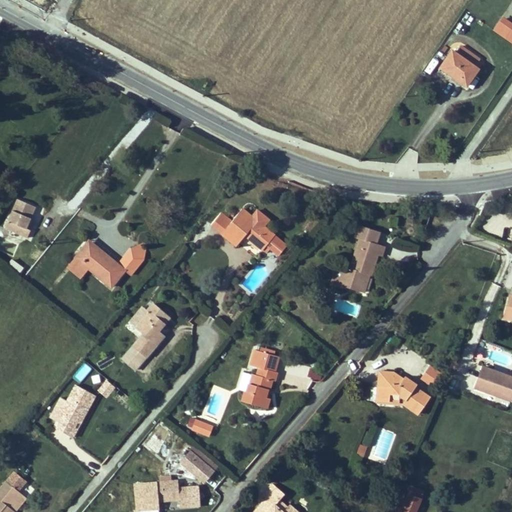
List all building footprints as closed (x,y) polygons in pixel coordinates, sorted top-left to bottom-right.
[(511,44),(511,23),(503,16),(492,31),(511,44)] [(479,60),(461,47),(456,54),(474,67),(479,60)] [(474,67),(456,54),(452,52),(440,67),(466,86),(478,70),(474,67)] [(274,236),(275,235),(243,208),(232,222),(222,234),(237,246),(245,235),(247,233),(250,236),(249,238),(267,252),(271,248),(279,254),(286,245),(274,236)] [(211,225),(222,234),(232,222),(221,213),(211,225)] [(20,216),(13,223),(15,225),(22,218),(20,216)] [(355,237),(360,239),(376,243),(379,231),(359,225),(355,237)] [(340,285),(361,291),(366,274),(370,275),(372,275),(378,255),(381,245),(376,243),(360,239),(351,268),(346,266),(340,285)] [(90,240),(87,243),(100,253),(99,254),(102,257),(106,253),(90,240)] [(112,286),(126,269),(118,264),(106,253),(102,257),(99,254),(100,253),(87,243),(76,257),(90,268),(112,286)] [(132,247),(118,264),(126,269),(132,274),(145,257),(146,249),(140,244),(132,247)] [(82,277),(90,268),(76,257),(68,267),(82,277)] [(370,275),(366,274),(361,291),(364,292),(370,275)] [(145,333),(134,346),(147,356),(164,336),(158,331),(169,317),(154,304),(148,311),(150,313),(138,327),(145,333)] [(138,327),(150,313),(148,311),(143,307),(131,322),(138,327)] [(135,370),(147,356),(134,346),(122,359),(135,370)] [(83,363),(73,377),(81,383),(91,368),(83,363)] [(441,373),(430,365),(421,378),(432,386),(441,373)] [(511,400),(511,397),(511,377),(483,366),(476,388),(511,400)] [(245,391),(242,400),(267,408),(270,398),(266,397),(268,389),(270,390),(272,380),(275,380),(277,372),(259,367),(257,375),(252,374),(247,391),(245,391)] [(311,369),(307,376),(320,382),(324,374),(311,369)] [(403,379),(395,373),(380,371),(378,400),(389,401),(390,393),(400,394),(399,403),(403,403),(419,413),(430,397),(416,387),(417,385),(405,376),(403,379)] [(242,390),(245,391),(247,391),(252,374),(247,372),(242,390)] [(106,380),(97,392),(107,399),(116,388),(106,380)] [(74,386),(67,401),(59,398),(49,419),(59,424),(56,430),(76,439),(96,396),(74,386)] [(186,429),(209,438),(214,427),(191,417),(186,429)] [(214,470),(192,451),(182,463),(204,481),(214,470)] [(10,511),(13,508),(11,506),(8,504),(20,490),(18,488),(11,483),(8,480),(0,489),(0,511),(10,511)] [(20,486),(13,480),(11,483),(18,488),(20,486)] [(180,488),(180,480),(157,482),(159,501),(180,499),(181,507),(201,505),(199,485),(180,488)] [(285,494),(274,484),(264,496),(267,498),(269,500),(264,505),(262,503),(254,511),(299,511),(290,504),(288,507),(280,500),(285,494)] [(22,492),(20,490),(8,504),(11,506),(22,492)] [(415,511),(421,499),(409,494),(401,511),(415,511)]
